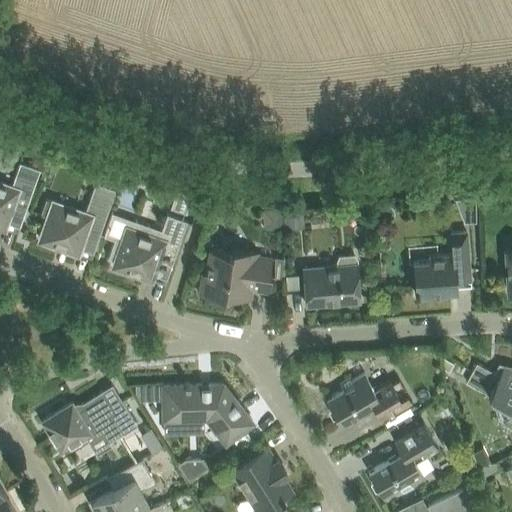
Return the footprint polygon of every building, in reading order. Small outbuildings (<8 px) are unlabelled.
[(0,224),(7,227),(9,222),(20,226),(26,207),(40,168),(20,161),(11,186),(0,181),(0,224)] [(48,216),(40,238),(70,249),(81,253),(82,248),(93,252),(114,194),(116,188),(96,181),(94,187),(85,212),(58,202),(46,198),(41,213),(48,216)] [(177,189),(171,206),(186,211),(189,203),(194,205),(197,196),(192,194),(177,189)] [(475,197),(457,197),(465,220),(475,220),(475,197)] [(265,209),(265,228),(284,228),(284,209),(265,209)] [(288,228),(302,226),(301,209),(286,211),(288,228)] [(119,225),(108,256),(116,258),(114,264),(144,275),(154,279),(156,274),(167,278),(173,259),(187,220),(167,213),(162,228),(137,220),(133,229),(132,228),(131,229),(119,225)] [(429,260),(414,261),(416,295),(457,292),(456,275),(470,274),(470,270),(467,230),(451,231),(453,253),(429,255),(429,260)] [(257,254),(258,250),(233,246),(232,252),(210,248),(206,272),(202,272),(199,293),(225,297),(225,293),(251,297),(252,288),(269,291),(272,274),(269,273),(272,256),(257,254)] [(338,264),(303,267),(306,304),(360,299),(357,262),(356,258),(354,254),(340,255),(338,259),(338,264)] [(299,274),(285,275),(286,289),(300,288),(299,274)] [(454,362),(443,356),(444,367),(449,371),(454,362)] [(495,371),(477,361),(466,380),(511,405),(511,364),(500,362),(495,371)] [(374,387),(365,371),(351,379),(350,377),(340,383),(341,389),(326,398),(341,423),(374,404),(382,417),(412,399),(398,377),(392,382),(389,378),(374,387)] [(185,383),(163,384),(163,404),(164,418),(176,418),(177,432),(201,431),(200,417),(204,417),(207,417),(226,442),(253,421),(223,382),(189,383),(189,381),(185,381),(185,383)] [(122,400),(112,406),(104,393),(77,410),(72,401),(43,419),(61,448),(84,434),(89,441),(104,432),(109,440),(137,423),(121,397),(120,398),(122,400)] [(403,491),(413,485),(411,483),(425,475),(416,459),(438,446),(423,421),(394,438),(402,451),(369,470),(383,495),(400,486),(403,491)] [(158,437),(147,444),(151,450),(162,444),(158,437)] [(275,459),(266,446),(249,456),(230,467),(257,511),(260,511),(274,502),(281,498),(282,500),(286,498),(285,496),(292,491),(283,476),(287,473),(278,458),(275,459)] [(511,453),(500,458),(503,466),(511,462),(511,453)] [(127,511),(132,510),(147,501),(140,488),(155,480),(142,457),(112,473),(119,485),(89,500),(95,511),(127,511)] [(186,457),(177,462),(189,479),(209,465),(203,457),(186,457)] [(481,477),(499,468),(495,461),(478,470),(481,477)] [(432,511),(467,511),(473,509),(462,487),(444,496),(428,504),(432,511)] [(0,511),(16,511),(4,491),(0,493),(0,511)] [(169,511),(165,500),(150,506),(147,501),(132,510),(132,511),(169,511)]
